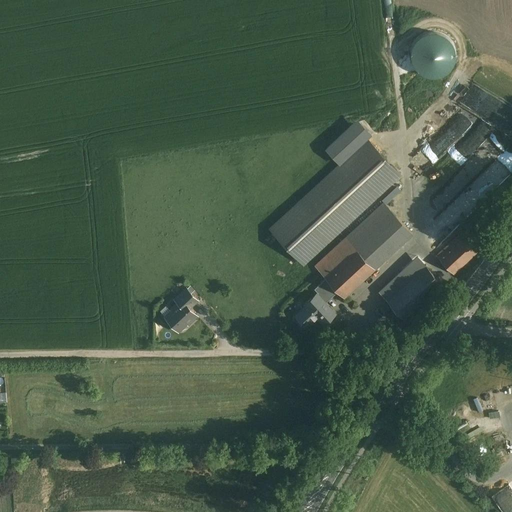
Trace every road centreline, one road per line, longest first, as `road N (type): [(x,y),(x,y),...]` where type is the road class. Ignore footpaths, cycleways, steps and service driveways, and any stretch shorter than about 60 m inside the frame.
road 1 (track): [(0,356),(291,353)]
road 2 (tertiary): [(444,320),(307,511)]
